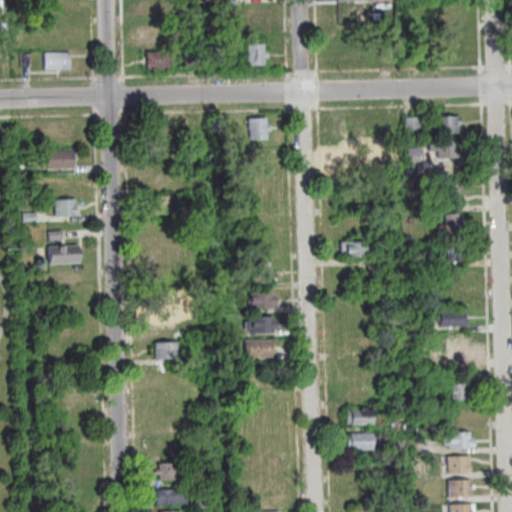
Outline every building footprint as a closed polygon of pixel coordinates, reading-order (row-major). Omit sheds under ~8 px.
[(145,0),(164,0),(164,16),(145,16),(145,0)] [(357,5),(335,5),(335,27),(357,27),(357,5)] [(262,30),(237,30),(236,9),(261,8),(262,30)] [(246,65),(246,44),(264,43),(264,64),(246,65)] [(210,60),(210,46),(221,46),(222,59),(210,60)] [(185,47),(200,47),(200,65),(185,66),(185,47)] [(146,69),(146,51),(170,50),(170,68),(146,69)] [(69,69),(45,70),(45,53),(68,52),(69,69)] [(30,66),(21,66),(20,53),(30,53),(30,66)] [(0,63),(8,63),(8,77),(0,77),(0,63)] [(223,130),(213,130),(213,117),(223,116),(223,130)] [(436,116),(460,116),(460,125),(459,125),(459,134),(436,134),(436,116)] [(405,117),(419,117),(419,135),(405,135),(405,117)] [(250,140),(249,119),(266,119),(266,125),(269,125),(270,131),(266,131),(266,140),(250,140)] [(437,141),(455,141),(455,148),(459,147),(459,159),(437,160),(437,152),(429,152),(429,144),(437,144),(437,141)] [(363,148),(343,148),(343,174),(363,174),(363,148)] [(405,148),(422,148),(422,164),(421,164),(421,176),(405,176),(405,148)] [(73,150),(73,167),(47,168),(47,150),(73,150)] [(433,208),(462,207),(462,195),(459,195),(459,189),(440,190),(440,198),(433,198),(433,208)] [(145,213),(145,197),(172,197),(173,213),(145,213)] [(54,200),(74,199),(74,216),(54,217),(54,200)] [(188,204),(204,204),(204,217),(189,218),(188,204)] [(35,212),(35,222),(22,223),(21,213),(35,212)] [(445,214),(462,214),(463,234),(439,235),(438,225),(445,225),(445,214)] [(47,231),(61,230),(62,239),(47,239),(47,231)] [(448,261),(462,261),(461,253),(463,253),(463,247),(461,247),(461,240),(448,241),(448,250),(447,250),(447,254),(448,254),(448,261)] [(340,241),(360,241),(360,242),(365,242),(365,244),(366,244),(366,251),(365,251),(365,257),(340,257),(340,241)] [(77,244),(78,261),(49,263),(48,245),(77,244)] [(415,257),(416,268),(428,268),(428,264),(430,263),(430,258),(427,258),(427,257),(415,257)] [(270,284),(253,284),(252,262),(270,262),(270,284)] [(253,309),(252,292),(271,292),(272,295),(275,295),(276,305),(272,305),(272,309),(253,309)] [(440,311),(463,311),(464,320),(465,320),(465,327),(440,328),(440,323),(436,323),(436,317),(440,316),(440,311)] [(272,333),(250,333),(250,316),(272,316),(272,320),(276,319),(276,329),(272,330),(272,333)] [(431,323),(431,334),(417,334),(417,324),(431,323)] [(447,359),(466,359),(466,336),(447,336),(447,359)] [(373,337),(346,337),(346,352),(373,352),(373,337)] [(245,357),(244,341),(273,340),(273,356),(245,357)] [(176,342),(176,359),(155,360),(154,343),(176,342)] [(467,383),(467,387),(472,387),(472,396),(468,396),(468,400),(446,400),(446,384),(467,383)] [(413,391),(434,391),(435,405),(414,406),(413,391)] [(351,409),(373,409),(373,425),(351,425),(351,423),(346,424),(346,411),(351,411),(351,409)] [(393,421),(393,430),(405,431),(405,421),(393,421)] [(447,432),(469,432),(469,437),(473,437),(474,448),(448,448),(448,446),(443,446),(443,438),(447,438),(447,432)] [(350,433),(373,433),(373,449),(351,450),(351,448),(347,448),(347,436),(350,436),(350,433)] [(394,444),(407,444),(407,453),(394,453),(394,444)] [(447,456),(469,456),(470,473),(448,473),(447,456)] [(158,464),(178,463),(179,480),(158,480),(158,464)] [(447,480),(471,479),(471,485),(474,485),(474,489),(471,489),(471,497),(448,497),(447,480)] [(156,490),(180,489),(180,504),(156,505),(156,490)] [(211,499),(211,509),(198,509),(197,500),(211,499)] [(470,511),(471,503),(448,503),(447,511),(470,511)]
